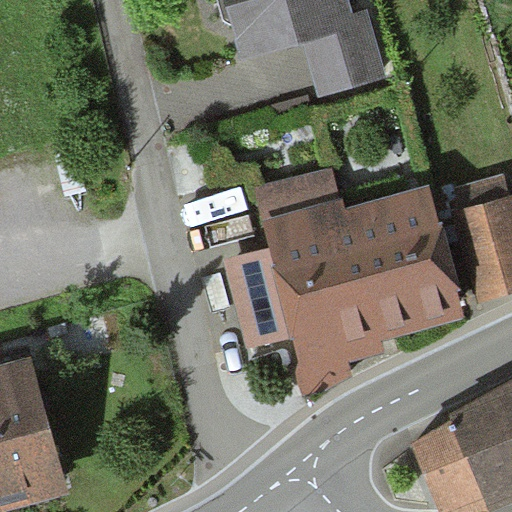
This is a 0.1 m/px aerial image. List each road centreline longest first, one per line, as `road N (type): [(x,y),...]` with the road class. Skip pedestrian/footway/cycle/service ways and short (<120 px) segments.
road 1 (residential): [(260,496),(219,435),(200,385),(111,0)]
road 2 (tertiary): [(294,470),(363,417),(511,344)]
